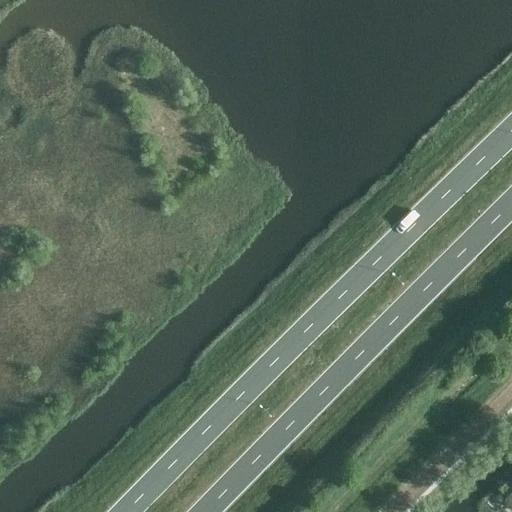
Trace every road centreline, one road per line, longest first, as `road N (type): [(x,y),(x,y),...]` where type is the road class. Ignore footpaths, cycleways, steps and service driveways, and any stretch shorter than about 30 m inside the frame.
road 1 (trunk): [(511,129),(127,511)]
road 2 (trunk): [(210,511),(511,211)]
